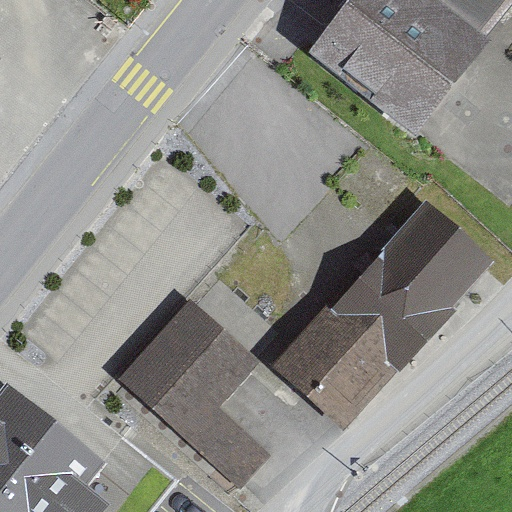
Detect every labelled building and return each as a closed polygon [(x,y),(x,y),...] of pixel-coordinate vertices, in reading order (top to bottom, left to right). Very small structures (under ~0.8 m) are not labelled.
[(158,0),(95,0),(134,31),(158,0)] [(349,0),(307,57),(417,139),(484,48),(469,37),(496,0),(349,0)] [(437,193),(278,360),(335,414),(494,247),(437,193)] [(196,300),(123,374),(235,483),(269,448),(218,398),(256,358),(196,300)] [(6,376),(0,383),(0,511),(93,511),(111,489),(91,474),(108,452),(6,376)]
